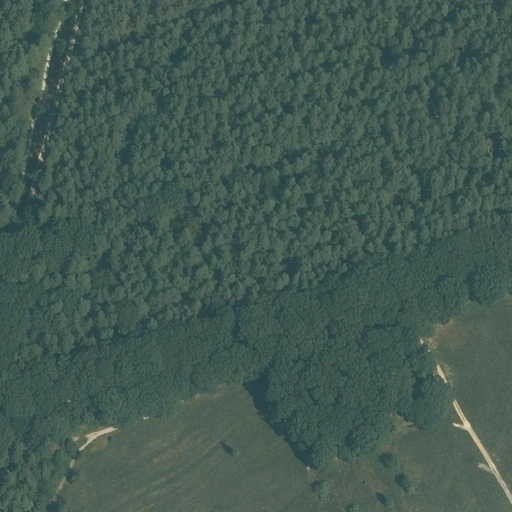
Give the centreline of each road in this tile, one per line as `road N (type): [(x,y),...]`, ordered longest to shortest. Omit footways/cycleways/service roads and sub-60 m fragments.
road 1 (track): [(511,500),(408,336),(369,336),(314,363),(107,428),(82,445)]
road 2 (tertiary): [(0,427),(511,268)]
road 3 (track): [(511,123),(473,105),(46,246),(17,244)]
road 4 (track): [(17,244),(80,0)]
